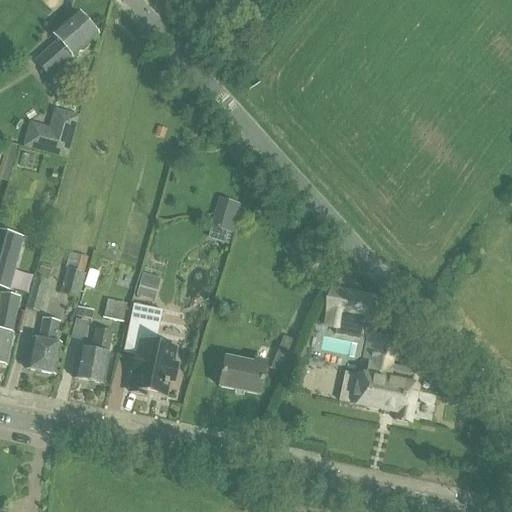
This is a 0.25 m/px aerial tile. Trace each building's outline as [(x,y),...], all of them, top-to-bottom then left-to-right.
[(72,59),(98,37),(78,13),(52,35),(58,43),(35,63),(49,78),(72,58),(72,59)] [(31,127),(26,146),(64,158),(76,119),(56,113),(51,132),(31,127)] [(220,197),(212,227),(232,233),(241,204),(220,197)] [(0,231),(0,289),(10,291),(21,249),(4,244),(7,233),(0,231)] [(305,256),(301,252),(290,238),(282,245),(296,263),(305,256)] [(67,270),(60,296),(78,300),(85,276),(82,275),(87,258),(78,255),(78,256),(69,254),(65,269),(67,270)] [(137,296),(154,300),(159,279),(142,275),(137,296)] [(47,283),(36,280),(27,310),(39,313),(47,283)] [(367,297),(332,290),(325,326),(336,328),(334,335),(358,339),(367,297)] [(123,324),(127,306),(108,302),(104,320),(123,324)] [(133,373),(129,393),(144,396),(145,392),(165,396),(168,382),(173,383),(177,365),(172,364),(175,349),(154,345),(160,312),(134,307),(124,353),(135,355),(132,373),(133,373)] [(10,335),(15,312),(0,308),(0,365),(4,367),(11,335),(10,335)] [(54,375),(60,345),(54,344),(59,322),(43,319),(38,341),(32,339),(26,370),(54,375)] [(107,354),(112,333),(97,329),(92,351),(80,348),(74,379),(103,385),(109,354),(107,354)] [(392,367),(388,366),(394,339),(368,334),(363,361),(369,363),(366,376),(358,375),(352,404),(395,413),(394,420),(409,423),(417,387),(412,386),(414,374),(391,369),(392,367)] [(259,396),(265,367),(224,358),(218,388),(259,396)]
